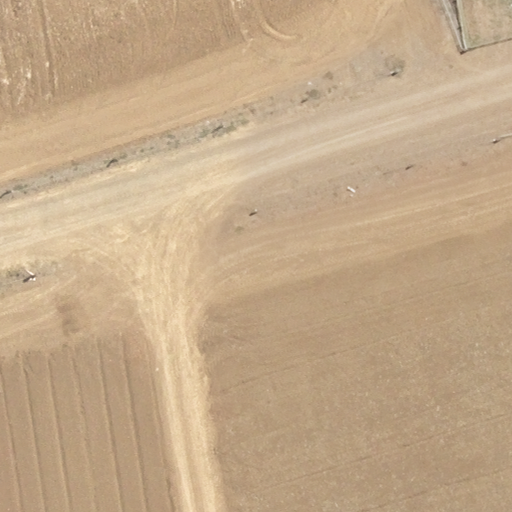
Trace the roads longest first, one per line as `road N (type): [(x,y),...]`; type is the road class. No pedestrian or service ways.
road 1 (track): [(511,91),(0,247)]
road 2 (track): [(155,199),(210,511)]
